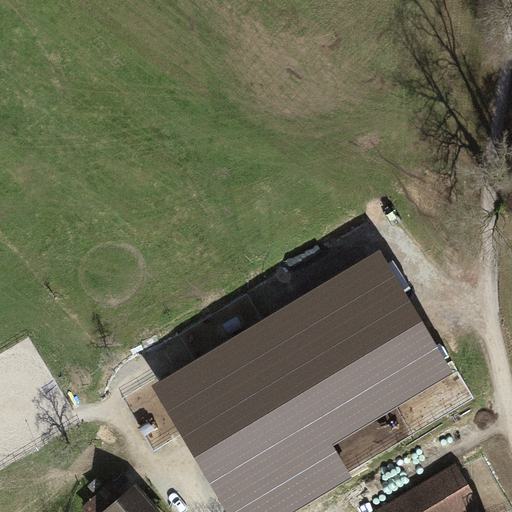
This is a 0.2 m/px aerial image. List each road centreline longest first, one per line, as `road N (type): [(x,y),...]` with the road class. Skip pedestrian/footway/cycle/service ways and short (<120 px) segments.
road 1 (track): [(492,228),(511,19)]
road 2 (track): [(511,418),(494,328),(492,228)]
